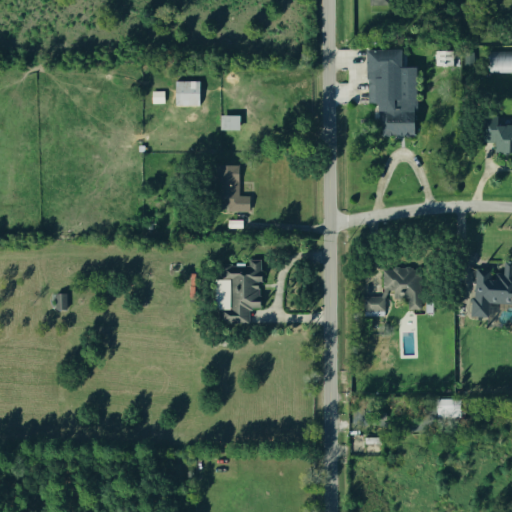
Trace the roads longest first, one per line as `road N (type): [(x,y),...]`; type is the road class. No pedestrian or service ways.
road 1 (residential): [(328,511),(326,0)]
road 2 (residential): [(328,223),(436,206),(511,206)]
